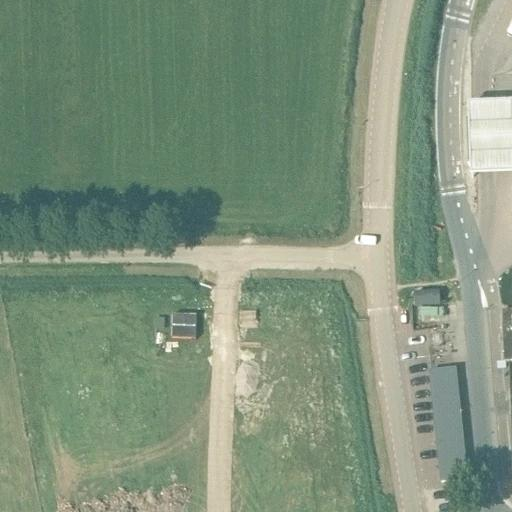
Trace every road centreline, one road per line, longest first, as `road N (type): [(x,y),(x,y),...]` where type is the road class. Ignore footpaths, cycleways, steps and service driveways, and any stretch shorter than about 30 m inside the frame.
road 1 (unclassified): [(0,257),(366,258)]
road 2 (tertiary): [(366,258),(370,146),(390,0)]
road 3 (tertiary): [(397,511),(366,258)]
